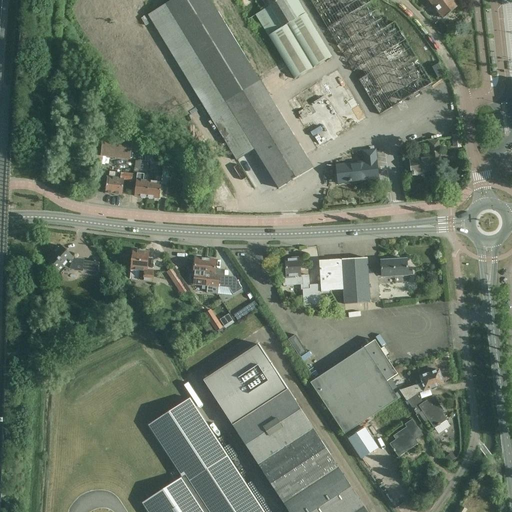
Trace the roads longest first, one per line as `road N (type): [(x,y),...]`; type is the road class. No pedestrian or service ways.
road 1 (tertiary): [(401,228),(186,233),(59,218)]
road 2 (unclassified): [(434,511),(474,442),(462,318),(491,315)]
road 3 (unclassified): [(511,479),(491,315)]
road 4 (residential): [(464,99),(442,49),(398,0)]
